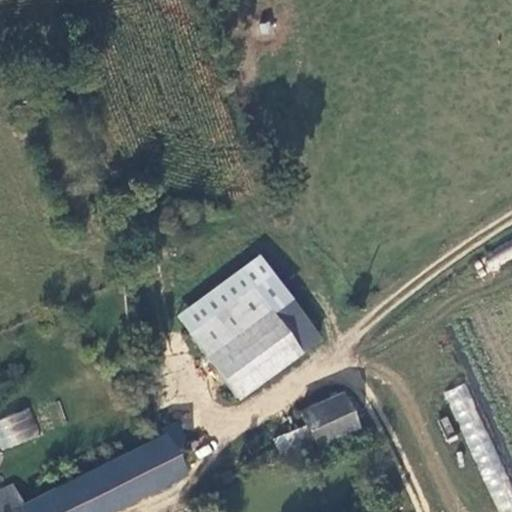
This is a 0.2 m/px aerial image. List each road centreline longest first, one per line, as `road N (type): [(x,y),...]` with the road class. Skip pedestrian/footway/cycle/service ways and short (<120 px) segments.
road 1 (track): [(0,39),(50,40),(105,172),(146,228),(172,391),(227,433),(343,347)]
road 2 (track): [(511,218),(471,240),(343,347),(422,511)]
